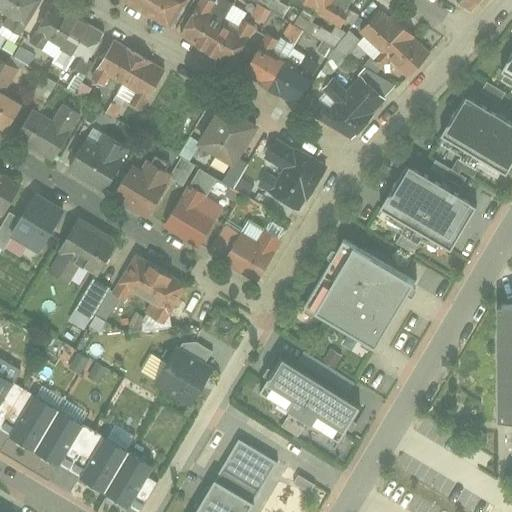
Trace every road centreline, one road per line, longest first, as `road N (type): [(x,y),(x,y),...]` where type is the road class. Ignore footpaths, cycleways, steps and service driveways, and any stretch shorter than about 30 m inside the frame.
road 1 (residential): [(355,160),(277,289),(247,296),(0,147)]
road 2 (residential): [(345,511),(511,225)]
road 3 (residential): [(93,0),(355,160)]
road 4 (residential): [(153,511),(247,346)]
road 5 (residential): [(473,34),(355,160)]
